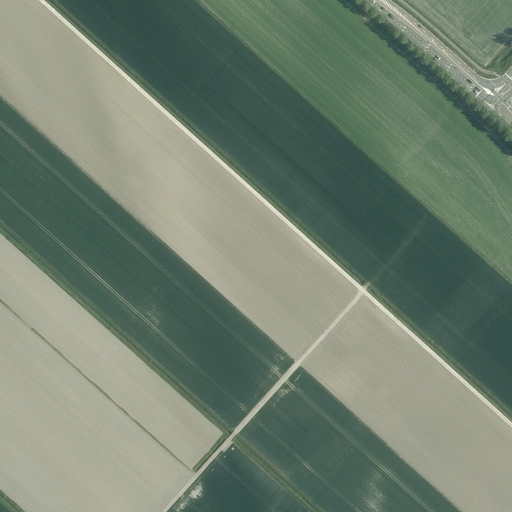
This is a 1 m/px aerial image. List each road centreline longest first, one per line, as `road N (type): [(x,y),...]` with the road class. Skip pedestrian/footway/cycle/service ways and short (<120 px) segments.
road 1 (track): [(41,0),(511,424)]
road 2 (track): [(363,290),(163,511)]
road 3 (secondary): [(368,0),(488,107)]
road 4 (secondary): [(493,91),(387,0)]
